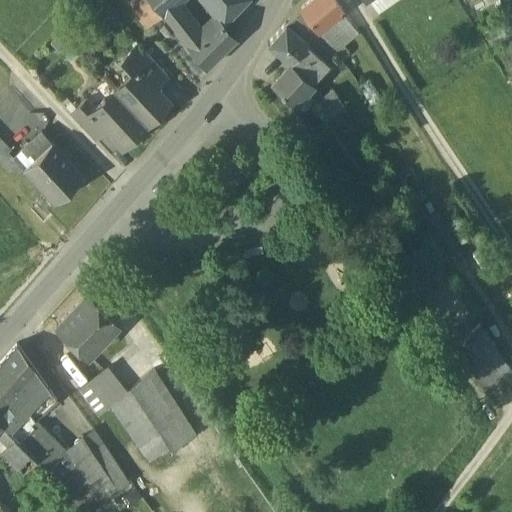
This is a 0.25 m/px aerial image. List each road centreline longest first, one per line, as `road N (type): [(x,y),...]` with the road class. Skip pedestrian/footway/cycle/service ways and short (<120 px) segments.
road 1 (residential): [(111,212),(132,231),(209,228),(255,219),(274,201),(287,173),(283,155),(219,88)]
road 2 (track): [(511,249),(350,0)]
road 3 (secondary): [(111,212),(0,341)]
road 4 (secondary): [(219,88),(111,212)]
road 5 (track): [(433,511),(511,404)]
